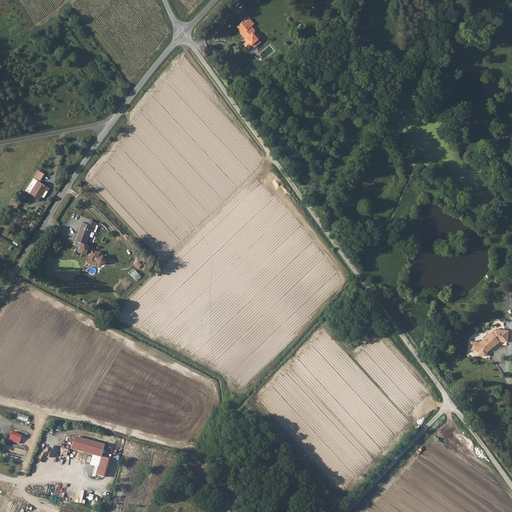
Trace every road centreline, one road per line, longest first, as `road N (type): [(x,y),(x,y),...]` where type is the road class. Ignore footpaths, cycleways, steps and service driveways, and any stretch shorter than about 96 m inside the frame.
road 1 (track): [(180,35),(511,484)]
road 2 (track): [(450,400),(345,511)]
road 3 (unclassified): [(0,295),(71,179)]
